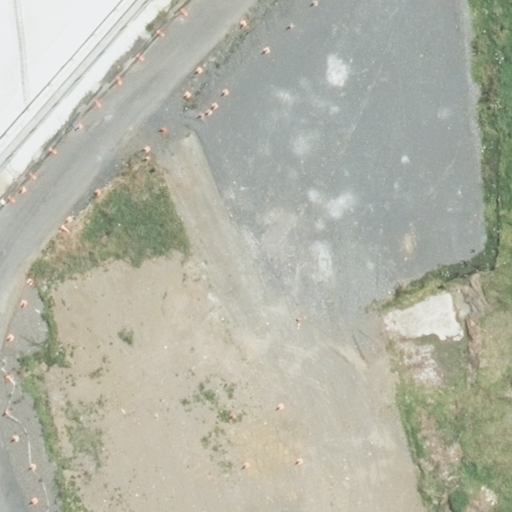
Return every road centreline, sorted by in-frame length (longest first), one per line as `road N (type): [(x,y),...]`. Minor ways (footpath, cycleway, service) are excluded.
road 1 (motorway): [(107,0),(171,511)]
road 2 (motorway): [(364,0),(419,511)]
